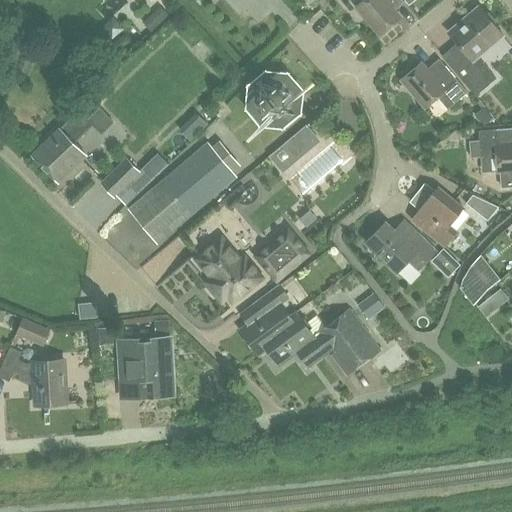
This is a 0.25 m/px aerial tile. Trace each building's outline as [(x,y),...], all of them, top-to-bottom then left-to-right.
[(363,0),(355,7),(378,35),(398,18),(392,12),(396,9),(403,3),(404,2),(402,0),(363,0)] [(151,30),(162,20),(168,15),(160,6),(143,21),(151,30)] [(477,57),(502,37),(477,7),(454,27),(456,29),(449,35),(456,43),(441,55),(475,96),(495,79),(477,57)] [(447,110),(467,92),(438,58),(423,72),(417,65),(401,79),(425,107),(436,97),(447,110)] [(284,113),(289,108),(293,90),(283,78),(266,77),(257,86),(256,100),(266,111),(284,113)] [(483,105),(474,113),(483,123),(492,116),(483,105)] [(114,121),(100,106),(87,119),(79,111),(60,129),(59,128),(31,155),(56,182),(85,155),(73,142),(92,124),(101,134),(114,121)] [(270,155),(284,171),(321,140),(307,124),(270,155)] [(470,140),(471,158),(497,156),(498,172),(500,172),(501,187),(511,186),(511,128),(478,131),(478,140),(470,140)] [(129,209),(158,243),(237,176),(208,142),(129,209)] [(100,183),(115,198),(143,171),(127,157),(100,183)] [(420,209),(412,219),(447,248),(459,234),(448,225),(462,208),(438,187),(434,192),(424,185),(411,201),(420,209)] [(472,193),(466,201),(474,208),(481,197),(472,193)] [(417,270),(435,253),(419,237),(409,248),(385,223),(367,241),(397,272),(408,261),(417,270)] [(221,238),(197,259),(212,277),(211,279),(233,302),(258,281),(254,277),(267,267),(277,280),(308,254),(288,230),(258,256),(262,262),(254,269),(248,262),(240,261),(221,238)] [(443,248),(431,261),(448,277),(460,264),(443,248)] [(485,261),(479,254),(469,265),(470,266),(462,279),(459,288),(473,305),(487,290),(490,287),(475,268),(485,261)] [(259,356),(267,350),(269,349),(264,342),(293,322),(288,316),(290,315),(280,302),(288,296),(283,289),(296,279),(293,275),(280,285),(280,284),(255,303),(262,312),(239,330),(259,356)] [(498,305),(489,294),(476,304),(485,314),(498,305)] [(347,375),(380,349),(349,309),(313,335),(295,311),(290,315),(288,316),(293,322),(264,342),(269,349),(267,350),(278,365),(296,351),(305,363),(311,359),(314,362),(326,353),(326,352),(328,350),(347,375)] [(43,346),(51,329),(23,317),(15,334),(43,346)] [(170,338),(120,341),(122,379),(138,378),(138,391),(173,390),(170,338)] [(34,402),(66,400),(64,359),(27,361),(18,357),(21,350),(9,345),(0,365),(0,375),(9,379),(15,366),(27,372),(33,371),(34,402)]
